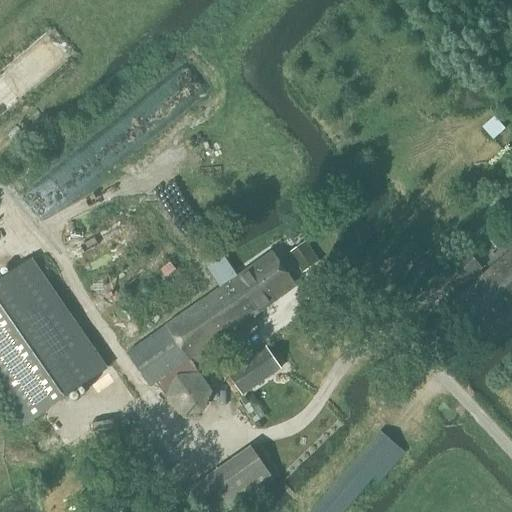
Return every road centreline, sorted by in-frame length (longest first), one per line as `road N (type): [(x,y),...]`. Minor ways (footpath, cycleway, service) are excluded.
road 1 (track): [(121,359),(55,251),(0,187)]
road 2 (track): [(0,238),(156,114)]
